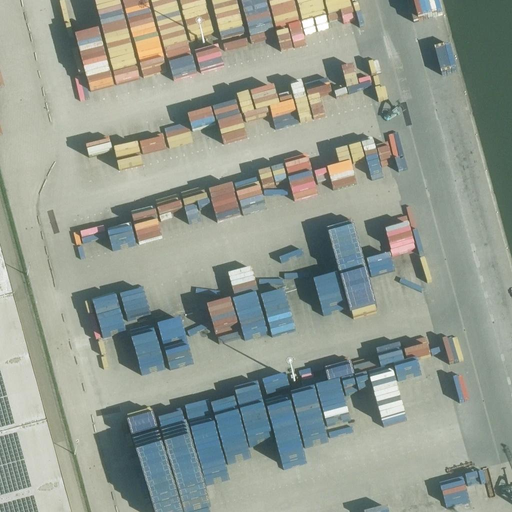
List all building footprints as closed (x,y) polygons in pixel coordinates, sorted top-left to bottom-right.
[(119,77),(128,118),(165,110),(156,69),(119,77)] [(257,148),(264,143),(258,136),(252,141),(257,148)] [(209,236),(210,246),(222,244),(220,234),(209,236)] [(0,511),(69,511),(13,299),(14,299),(13,298),(12,299),(0,252),(0,511)] [(239,303),(234,305),(237,315),(243,313),(239,303)] [(370,381),(370,364),(364,364),(371,362),(370,350),(362,352),(362,357),(358,357),(350,360),(352,366),(352,369),(357,385),(370,381)] [(361,458),(371,456),(368,441),(341,445),(340,442),(317,446),(319,462),(337,459),(338,468),(362,464),(361,458)]
